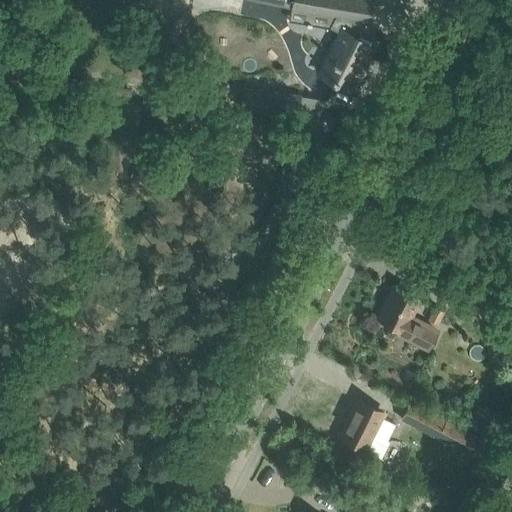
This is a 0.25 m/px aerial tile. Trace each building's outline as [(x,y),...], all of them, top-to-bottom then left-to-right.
[(372,2),(362,0),(258,0),(327,15),(369,19),(372,2)] [(336,34),(315,74),(346,89),(353,75),(355,76),(363,60),(361,59),(368,45),(355,38),(363,23),(332,16),(325,28),(336,34)] [(243,84),(239,106),(297,117),(318,121),(322,98),(301,94),(243,84)] [(377,316),(394,325),(403,330),(401,334),(426,347),(435,328),(412,316),(421,298),(393,284),(377,316)] [(456,286),(449,299),(504,329),(511,316),(456,286)] [(434,305),(428,318),(438,323),(444,310),(434,305)] [(384,414),(374,409),(356,400),(340,432),(367,446),(365,450),(380,458),(385,464),(394,467),(403,464),(408,455),(406,446),(398,440),(389,440),(398,423),(383,416),(384,414)] [(400,418),(473,454),(474,453),(491,462),(498,449),(407,404),(400,418)] [(483,416),(493,422),(498,413),(488,407),(483,416)] [(386,479),(380,490),(386,493),(392,482),(386,479)]
